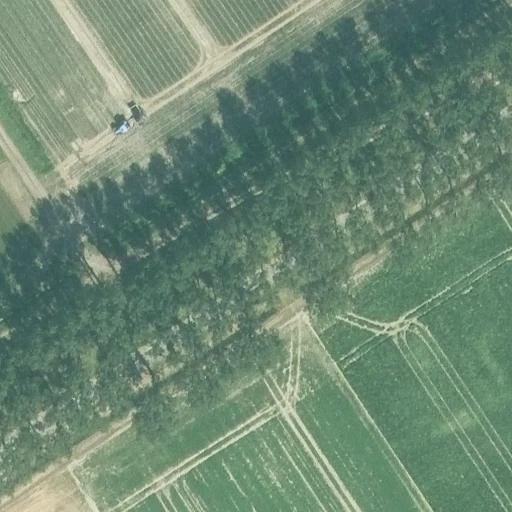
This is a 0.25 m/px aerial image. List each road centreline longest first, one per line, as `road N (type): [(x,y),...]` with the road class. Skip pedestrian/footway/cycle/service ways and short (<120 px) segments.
road 1 (track): [(0,139),(80,254),(114,266),(269,182),(511,75)]
road 2 (unclassified): [(0,456),(511,116)]
